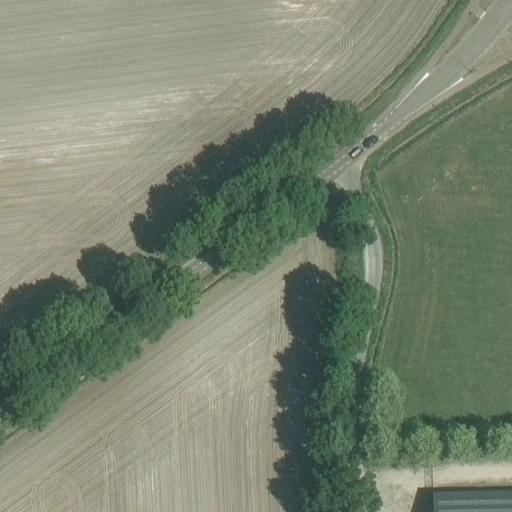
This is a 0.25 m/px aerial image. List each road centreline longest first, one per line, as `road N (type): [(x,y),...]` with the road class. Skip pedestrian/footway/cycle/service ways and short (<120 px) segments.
road 1 (tertiary): [(0,418),(333,169)]
road 2 (unclassified): [(351,511),(349,415),(376,255),(333,169)]
road 3 (tertiary): [(333,169),(434,88),(511,2)]
